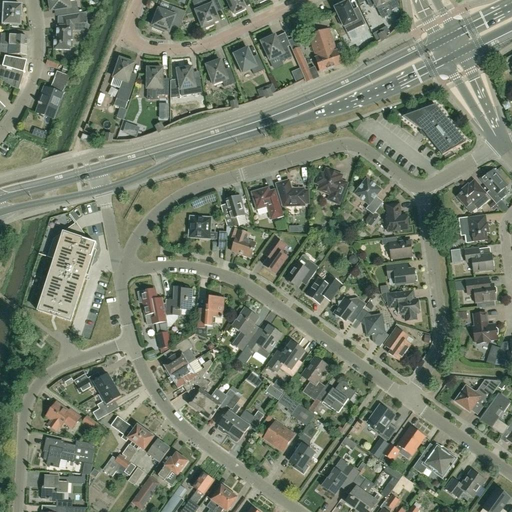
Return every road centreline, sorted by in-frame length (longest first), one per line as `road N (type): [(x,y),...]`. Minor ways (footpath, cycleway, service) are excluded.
road 1 (primary): [(102,189),(356,100),(447,59)]
road 2 (primary): [(440,42),(268,121),(97,173)]
road 3 (residential): [(121,274),(160,213),(194,190),(344,145),(361,147),(423,192)]
road 4 (residential): [(408,397),(236,280),(199,269),(121,274)]
road 5 (residential): [(299,511),(169,415),(132,342)]
road 6 (residential): [(142,0),(134,40),(162,49),(196,47),(308,0)]
road 7 (residential): [(408,397),(444,340),(423,192)]
road 8 (residential): [(21,511),(30,398),(49,374),(75,362)]
road 9 (residential): [(0,137),(36,58),(32,0)]
road 10 (residential): [(511,471),(408,397)]
